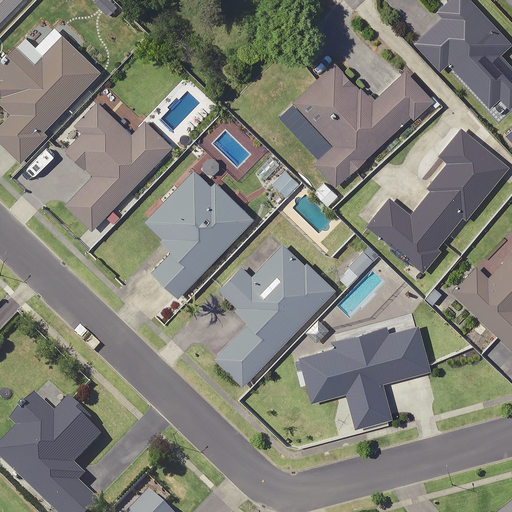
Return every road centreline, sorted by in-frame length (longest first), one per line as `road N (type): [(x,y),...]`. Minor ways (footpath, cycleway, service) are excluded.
road 1 (residential): [(278,495),(245,472),(0,231)]
road 2 (residential): [(511,440),(278,495)]
